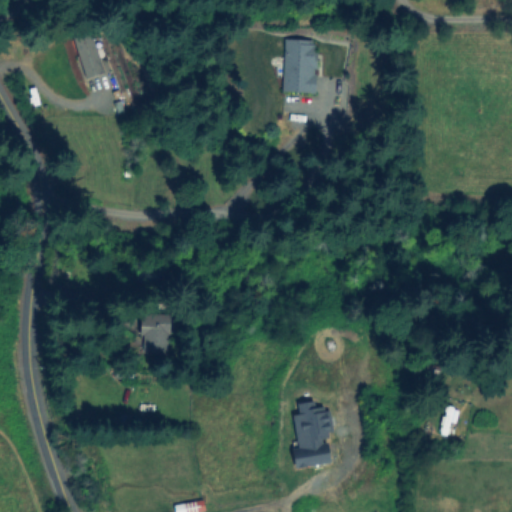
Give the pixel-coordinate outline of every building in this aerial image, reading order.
[(78,71),(51,78),(49,68),(56,66),(55,60),(75,55),(78,71)] [(112,178),(76,179),(76,155),(111,154),(112,178)] [(172,314),(171,333),(167,333),(167,354),(144,353),(144,332),(140,332),(140,314),(172,314)] [(333,464),(327,405),(298,408),(298,416),(294,416),(297,450),(293,450),(294,468),(333,464)] [(207,510),(198,511),(176,511),(175,507),(205,501),(207,510)]
